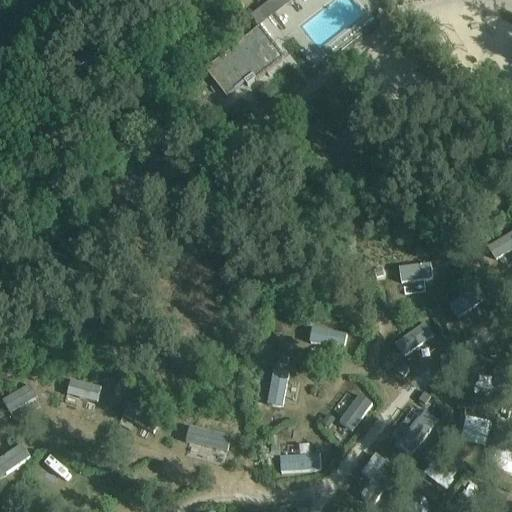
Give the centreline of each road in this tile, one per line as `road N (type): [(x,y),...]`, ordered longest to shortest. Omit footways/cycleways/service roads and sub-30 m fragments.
road 1 (track): [(511,314),(425,374),(333,489),(169,511)]
road 2 (track): [(448,0),(397,13),(232,141)]
road 3 (track): [(232,141),(179,167),(0,201)]
